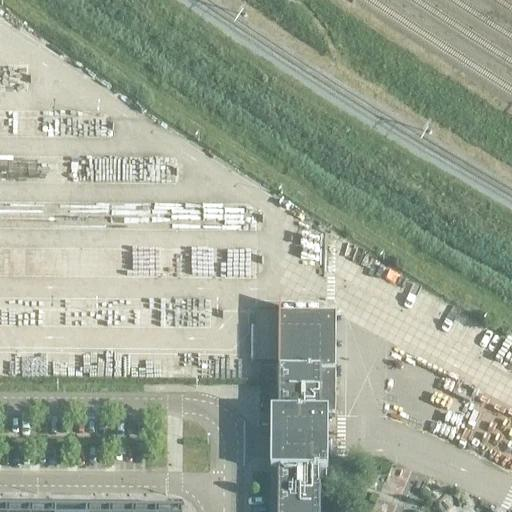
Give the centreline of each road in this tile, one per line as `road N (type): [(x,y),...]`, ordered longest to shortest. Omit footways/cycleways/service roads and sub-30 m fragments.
road 1 (unclassified): [(228,482),(230,443),(222,421),(201,407),(0,404)]
road 2 (unclassified): [(0,480),(228,482)]
road 3 (unknown): [(366,304),(370,444)]
